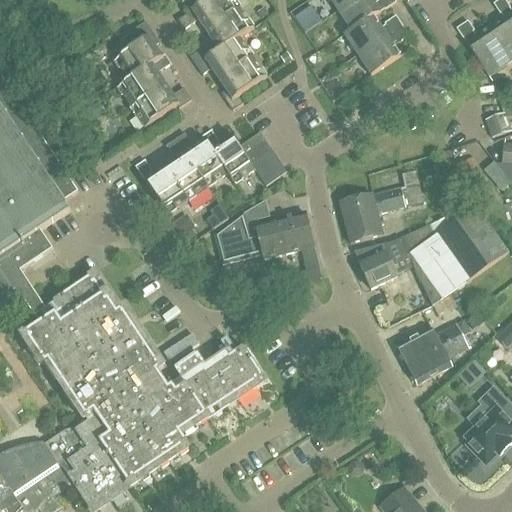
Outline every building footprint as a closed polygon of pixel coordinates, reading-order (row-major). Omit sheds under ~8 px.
[(212,0),(203,6),(178,23),(184,33),(198,23),(205,33),(239,10),(232,0),(212,0)] [(329,0),(338,14),(358,0),(329,0)] [(375,6),(370,0),(358,0),(338,14),(351,32),(373,17),(374,18),(384,11),(385,12),(397,4),(394,0),(379,0),(377,2),(379,3),(375,6)] [(511,14),(510,11),(511,10),(504,0),(500,0),(493,5),(501,16),(502,15),(504,18),(490,28),(511,59),(511,14)] [(239,10),(205,33),(212,44),(190,59),(197,69),(240,40),(253,31),(239,10)] [(351,32),(343,37),(358,58),(402,27),(396,18),(385,26),(386,28),(382,31),(374,18),(373,17),(351,32)] [(511,63),(511,59),(490,28),(476,37),(474,34),(475,32),(469,22),(456,31),(489,79),(511,63)] [(128,81),(160,59),(153,50),(158,46),(144,25),(129,35),(137,47),(115,61),(128,81)] [(402,27),(358,58),(372,78),(400,58),(392,47),(397,43),(399,45),(409,38),(402,27)] [(253,59),(240,40),(197,69),(203,78),(212,72),(219,82),(253,59)] [(163,57),(160,59),(128,81),(117,88),(131,109),(164,87),(157,76),(170,67),(163,57)] [(267,79),(253,59),(219,82),(226,92),(221,95),(233,113),(244,105),(239,98),(267,79)] [(0,316),(27,299),(35,294),(20,273),(54,251),(41,233),(71,213),(64,203),(79,193),(0,75),(0,316)] [(172,97),(164,87),(131,109),(145,131),(178,109),(179,111),(191,103),(183,90),(172,97)] [(485,122),(491,138),(492,141),(511,133),(505,115),(504,115),(486,121),(485,122)] [(257,171),(255,168),(248,158),(241,149),(231,134),(229,135),(232,139),(223,146),(214,132),(203,139),(204,141),(227,176),(234,186),(257,171)] [(227,176),(204,141),(194,148),(185,135),(175,141),(207,189),(227,176)] [(248,158),(268,145),(262,135),(241,149),(248,158)] [(174,161),(164,168),(187,202),(207,189),(175,141),(165,148),(174,161)] [(268,145),(248,158),(255,168),(275,154),(268,145)] [(511,146),(503,146),(502,165),(511,166),(511,146)] [(275,154),(255,168),(257,171),(261,178),(281,164),(275,154)] [(488,183),(473,159),(454,171),(469,195),(488,183)] [(187,202),(164,168),(154,174),(145,162),(135,169),(167,216),(187,202)] [(281,164),(261,178),(268,188),(288,174),(281,164)] [(511,168),(496,167),(511,184),(511,168)] [(389,171),(354,181),(357,192),(337,197),(344,220),(383,210),(378,189),(393,185),(389,171)] [(409,195),(384,205),(389,219),(415,209),(409,195)] [(432,310),(509,254),(476,208),(434,239),(427,229),(403,241),(372,249),(354,254),(371,292),(399,279),(393,266),(409,259),(432,310)] [(388,229),(383,210),(344,220),(350,244),(369,239),(372,249),(403,241),(399,226),(388,229)] [(222,238),(223,245),(227,260),(262,251),(265,262),(315,250),(306,215),(256,227),(259,237),(251,239),(247,218),(222,238)] [(35,294),(27,299),(44,323),(22,338),(42,368),(46,365),(87,426),(69,439),(65,433),(42,448),(43,448),(29,449),(15,452),(2,457),(0,458),(0,511),(38,511),(39,511),(40,511),(52,511),(56,509),(47,502),(71,486),(88,511),(99,511),(189,452),(181,441),(266,384),(243,350),(230,359),(226,353),(205,367),(199,358),(175,373),(182,384),(169,393),(159,378),(167,373),(125,311),(121,314),(95,275),(54,303),(55,304),(46,310),(35,294)] [(481,294),(474,284),(452,298),(459,308),(481,294)] [(479,313),(466,323),(472,331),(486,321),(479,313)] [(408,368),(462,338),(472,333),(466,323),(465,322),(437,337),(433,330),(398,349),(408,368)] [(469,350),(462,338),(408,368),(419,387),(453,368),(449,361),(469,350)] [(500,458),(511,446),(511,444),(508,440),(511,436),(511,426),(511,425),(511,409),(494,391),(480,404),(491,416),(466,441),(471,446),(468,448),(486,466),(498,455),(500,458)] [(421,511),(404,490),(382,508),(385,511),(421,511)]
